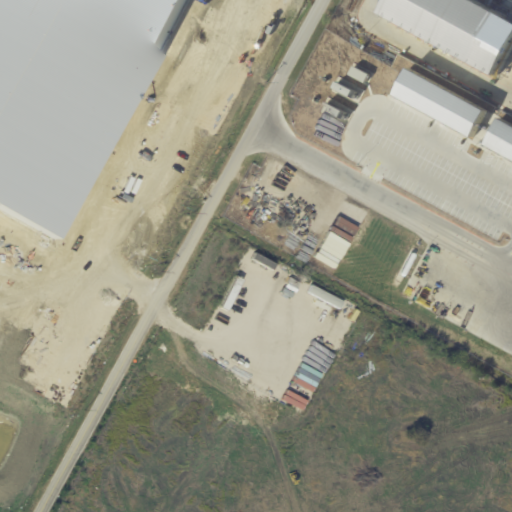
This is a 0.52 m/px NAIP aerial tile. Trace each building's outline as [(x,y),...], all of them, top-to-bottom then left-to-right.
[(391,0),(383,16),(500,74),(511,51),(495,42),(501,31),(511,36),(511,18),(474,0),(391,0)] [(350,75),(366,83),(371,74),(355,66),(350,75)] [(396,97),(476,136),(489,109),(409,70),(396,97)] [(334,89),(356,99),(361,89),(339,78),(334,89)] [(345,119),(350,110),(328,98),(323,108),(345,119)] [(511,158),(511,125),(500,119),(487,147),(511,158)]
